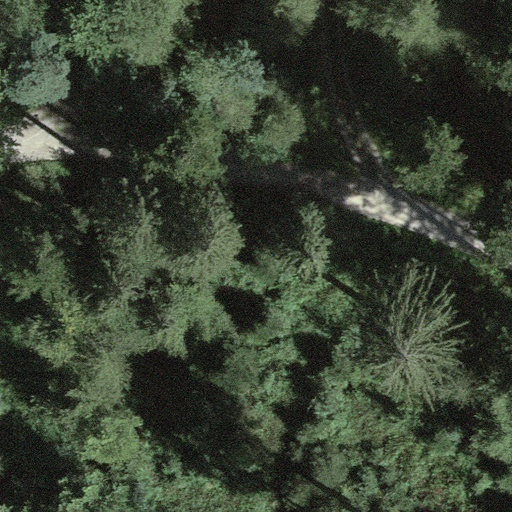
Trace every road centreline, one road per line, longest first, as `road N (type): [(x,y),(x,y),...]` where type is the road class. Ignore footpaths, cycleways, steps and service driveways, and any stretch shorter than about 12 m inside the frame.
road 1 (track): [(511,258),(75,98),(0,142)]
road 2 (track): [(331,0),(329,39),(364,131),(415,217)]
road 3 (track): [(75,98),(197,0)]
